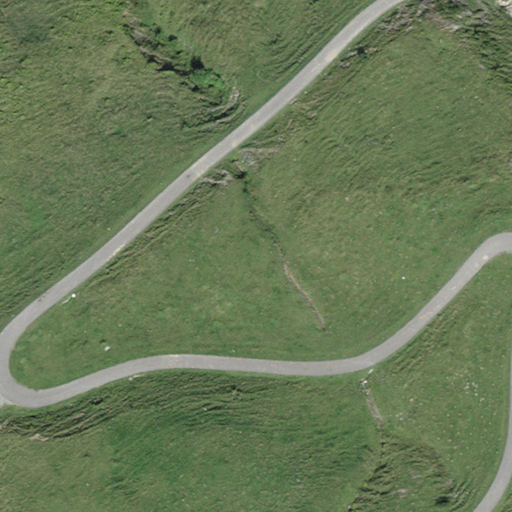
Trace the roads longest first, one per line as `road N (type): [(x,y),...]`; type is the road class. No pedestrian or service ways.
road 1 (track): [(0,380),(17,398),(40,405),(129,373),(180,365),(347,370),(397,347),(490,254),(511,248)]
road 2 (track): [(263,125),(10,335),(0,357)]
road 3 (track): [(263,125),(400,0)]
